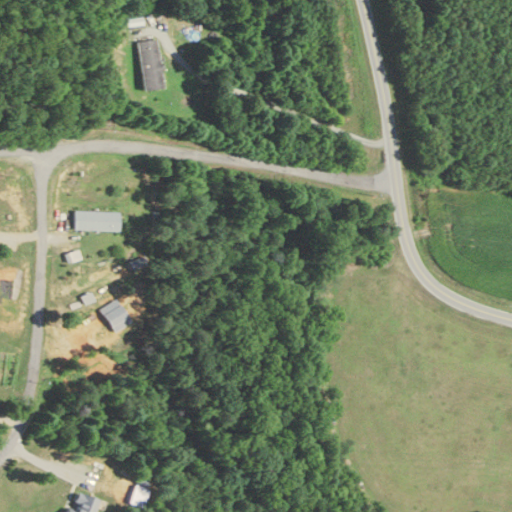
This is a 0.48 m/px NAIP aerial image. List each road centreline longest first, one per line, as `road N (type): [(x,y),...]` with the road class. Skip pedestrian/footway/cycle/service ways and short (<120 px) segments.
road 1 (residential): [(396,176),(351,178),(123,143),(0,150)]
road 2 (residential): [(511,316),(438,290),(412,256),(364,0)]
road 3 (residential): [(0,454),(33,372),(41,147)]
